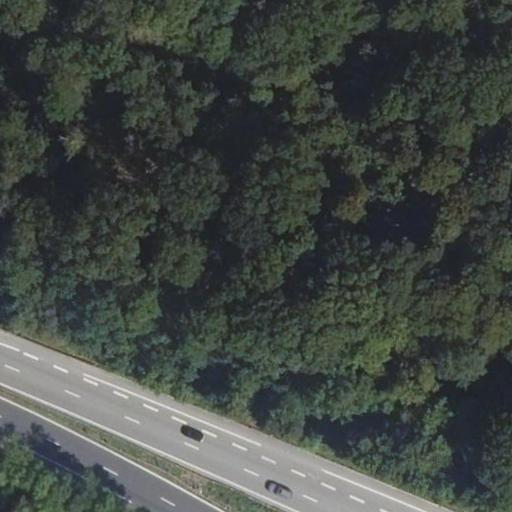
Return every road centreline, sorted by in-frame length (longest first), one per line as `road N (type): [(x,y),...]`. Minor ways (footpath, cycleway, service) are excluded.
road 1 (motorway): [(359,511),(0,367)]
road 2 (motorway): [(0,420),(186,511)]
